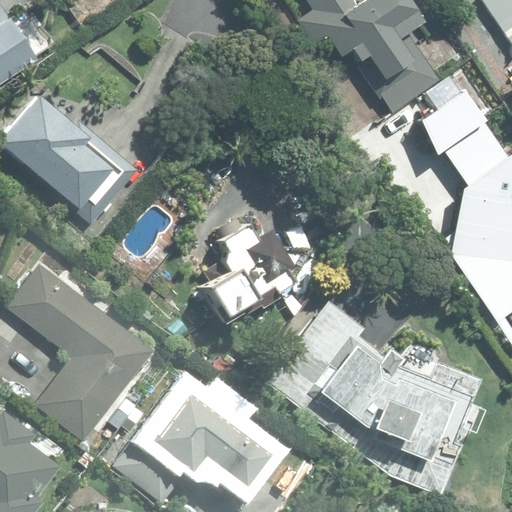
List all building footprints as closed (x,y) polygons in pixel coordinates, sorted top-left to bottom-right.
[(331,54),(339,48),(340,47),(379,103),(384,111),(432,77),(415,53),(397,29),(412,18),(399,0),(299,0),(306,8),(290,19),(296,27),(311,50),(323,42),(331,54)] [(511,0),(476,0),(475,1),(510,50),(511,48),(511,0)] [(2,26),(0,27),(0,89),(31,68),(2,26)] [(465,65),(452,73),(459,85),(472,76),(465,65)] [(0,135),(0,156),(72,219),(74,217),(88,229),(135,175),(76,125),(71,132),(32,98),(0,135)] [(466,105),(431,130),(461,173),(459,204),(452,203),(445,251),(449,256),(486,308),(511,289),(511,275),(499,257),(504,227),(511,227),(511,200),(511,201),(511,198),(511,150),(502,157),(466,105)] [(204,274),(200,276),(223,312),(237,302),(240,307),(254,297),(257,303),(275,290),(272,285),(289,274),(288,272),(281,261),(286,257),(264,222),(250,231),(242,220),(217,235),(221,242),(220,244),(220,246),(218,255),(203,265),(200,267),(204,274)] [(67,363),(32,408),(80,446),(149,358),(110,329),(115,323),(101,312),(96,318),(35,270),(3,311),(67,363)] [(353,344),(359,336),(322,308),(262,388),(384,480),(438,500),(455,453),(451,450),(474,387),(431,371),(425,386),(393,375),(398,368),(385,358),(380,366),(353,344)] [(260,441),(266,434),(252,423),(247,430),(227,415),(235,407),(214,390),(206,399),(179,378),(149,416),(146,414),(109,460),(158,498),(179,471),(186,477),(199,461),(203,464),(198,471),(211,482),(217,474),(242,493),(274,452),(260,441)] [(116,413),(106,425),(115,432),(125,420),(116,413)] [(0,511),(36,511),(39,509),(33,504),(56,474),(26,449),(31,443),(0,418),(0,511)] [(82,457),(76,466),(82,470),(88,462),(82,457)]
